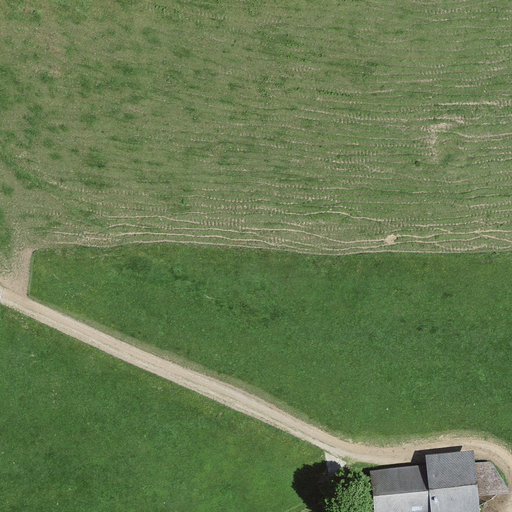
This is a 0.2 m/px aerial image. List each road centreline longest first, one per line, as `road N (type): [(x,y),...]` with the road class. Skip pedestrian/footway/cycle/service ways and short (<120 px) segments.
road 1 (track): [(345,453),(0,294)]
road 2 (track): [(511,466),(481,451),(345,453)]
